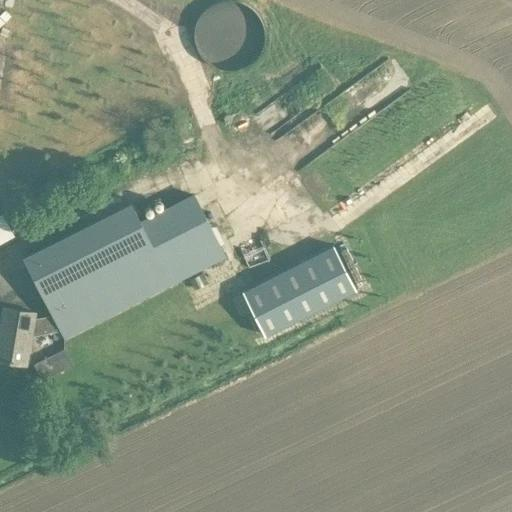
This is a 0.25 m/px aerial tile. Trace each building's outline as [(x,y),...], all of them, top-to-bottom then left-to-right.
[(210,60),(220,65),(232,66),(245,63),(255,56),(262,45),(265,33),(263,21),(257,10),(248,2),(243,0),(215,0),(212,1),(202,10),(196,20),(194,31),(196,42),(201,52),(210,60)] [(333,86),(286,114),(289,124),(279,135),(286,146),(291,166),(304,177),(346,151),(349,162),(358,169),(342,188),(387,160),(397,149),(420,134),(417,123),(406,126),(399,135),(385,123),(372,131),(364,142),(358,143),(371,127),(358,130),(356,123),(401,96),(399,87),(386,90),(382,74),(372,77),(369,80),(367,78),(333,86)] [(130,202),(23,256),(52,314),(60,330),(63,335),(64,336),(179,278),(191,300),(237,277),(225,252),(223,254),(220,249),(192,193),(139,220),(130,202)] [(0,209),(0,238),(11,234),(1,209),(0,209)] [(264,335),(355,289),(333,244),(241,291),(264,335)] [(31,335),(60,330),(52,314),(34,317),(35,311),(1,306),(0,313),(0,359),(26,364),(31,335)]
